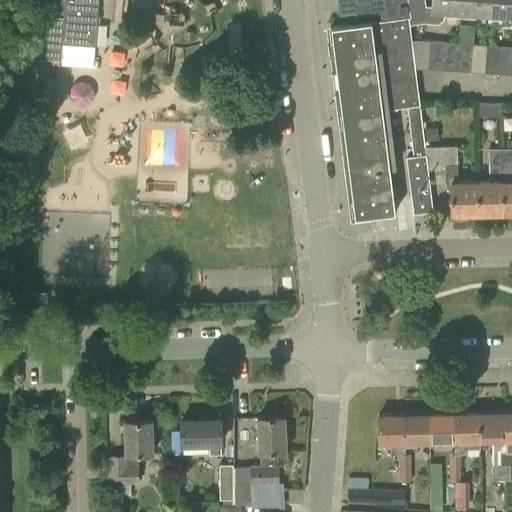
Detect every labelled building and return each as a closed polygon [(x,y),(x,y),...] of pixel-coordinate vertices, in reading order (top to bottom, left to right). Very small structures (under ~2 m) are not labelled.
[(98,0),(64,0),(63,17),(45,15),(36,58),(62,60),(63,43),(95,46),(98,0)] [(174,6),(174,0),(127,0),(126,13),(161,17),(163,5),(174,6)] [(338,0),(341,17),(380,12),(381,20),(408,16),(410,16),(407,0),(338,0)] [(425,0),(407,0),(410,16),(411,22),(425,19),(438,20),(443,16),(443,10),(460,12),(461,0),(432,0),(432,6),(426,5),(425,0)] [(461,0),(460,12),(489,14),(489,0),(461,0)] [(511,0),(489,0),(489,14),(511,15),(511,0)] [(411,39),(408,16),(381,20),(332,26),(356,216),(396,211),(383,109),(407,106),(413,156),(406,157),(413,209),(432,207),(428,170),(425,146),(419,104),(415,67),(411,39)] [(428,68),(430,40),(411,39),(415,67),(419,67),(428,68)] [(428,68),(442,69),(444,41),(430,40),(428,68)] [(455,70),(457,42),(444,41),(442,69),(455,70)] [(469,71),(471,43),(457,42),(455,70),(469,71)] [(484,72),(485,44),(471,43),(469,71),(484,72)] [(496,72),(498,45),(485,44),(484,72),(496,72)] [(509,73),(511,46),(498,45),(496,72),(509,73)] [(34,77),(32,90),(54,94),(56,81),(34,77)] [(424,127),(425,139),(437,138),(436,126),(424,127)] [(451,183),(451,214),(479,214),(478,181),(458,182),(457,146),(425,146),(428,170),(440,170),(440,168),(445,168),(445,183),(451,183)] [(478,181),(479,214),(503,213),(502,148),(489,149),(489,181),(478,181)] [(511,148),(502,148),(503,213),(511,212),(511,148)] [(511,410),(505,411),(506,452),(501,452),(501,467),(510,467),(510,479),(511,478),(511,410)] [(505,411),(479,412),(479,440),(491,440),(492,479),(510,479),(510,467),(501,467),(501,452),(506,452),(505,411)] [(454,412),(430,413),(430,442),(454,441),(454,412)] [(479,412),(454,412),(454,441),(479,440),(479,412)] [(379,443),(390,443),(405,442),(405,413),(378,414),(379,443)] [(405,442),(430,442),(430,413),(405,413),(405,442)] [(285,416),(257,417),(258,452),(259,452),(260,466),(277,465),(276,451),(286,451),(285,416)] [(210,454),(221,454),(220,418),(181,419),(182,445),(185,445),(185,448),(196,448),(196,444),(210,444),(210,454)] [(152,419),(125,420),(126,454),(107,455),(107,474),(107,481),(108,483),(118,483),(118,492),(131,492),(131,481),(138,481),(138,453),(152,453),(152,419)] [(406,454),(405,442),(390,443),(390,455),(399,455),(400,482),(412,482),(411,468),(401,469),(401,455),(406,454)] [(411,468),(411,453),(406,454),(401,455),(401,469),(411,468)] [(449,468),(460,468),(460,453),(449,453),(449,468)] [(219,465),(219,500),(233,500),(233,483),(233,472),(233,467),(233,465),(219,465)] [(260,466),(234,467),(234,483),(264,482),(278,482),(277,465),(260,466)] [(460,468),(449,468),(449,480),(455,480),(461,480),(460,468)] [(264,482),(249,483),(233,483),(233,504),(251,504),(251,505),(280,508),(279,482),(278,482),(264,482)] [(429,482),(429,505),(440,505),(440,482),(429,482)] [(348,487),(347,503),(404,505),(404,489),(348,487)] [(466,489),(455,489),(455,499),(466,499),(466,489)]
